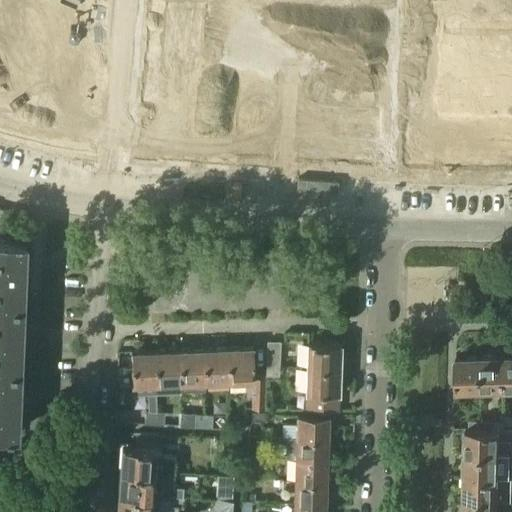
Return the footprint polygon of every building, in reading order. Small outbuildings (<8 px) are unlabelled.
[(4,0),(2,8),(13,11),(16,4),(4,0)] [(37,0),(36,18),(81,21),(82,0),(37,0)] [(157,0),(156,26),(200,30),(202,3),(157,0)] [(323,0),(321,0),(321,8),(333,9),(333,1),(323,0)] [(401,0),(401,14),(424,15),(424,0),(401,0)] [(424,0),(424,15),(445,16),(446,0),(424,0)] [(446,0),(445,16),(467,16),(467,0),(446,0)] [(467,0),(467,16),(489,17),(489,0),(467,0)] [(489,0),(489,17),(510,18),(510,0),(489,0)] [(352,2),(352,10),(364,11),(364,3),(352,2)] [(364,3),(364,11),(376,12),(376,4),(364,3)] [(222,6),(222,14),(234,15),(234,7),(222,6)] [(2,8),(0,12),(0,15),(11,19),(13,11),(2,8)] [(36,18),(35,44),(79,47),(81,21),(36,18)] [(156,26),(154,53),(198,56),(200,30),(156,26)] [(9,45),(7,53),(18,56),(21,49),(9,45)] [(21,49),(18,56),(30,60),(32,52),(21,49)] [(219,51),(218,59),(230,60),(231,52),(219,51)] [(39,52),(39,60),(51,61),(51,53),(39,52)] [(63,54),(62,66),(70,67),(71,55),(63,54)] [(71,55),(70,67),(78,67),(79,55),(71,55)] [(218,59),(218,67),(230,68),(230,65),(230,60),(218,59)] [(175,62),(174,70),(186,71),(187,63),(175,62)] [(187,63),(186,71),(198,72),(199,64),(187,63)] [(230,68),(229,73),(241,74),(242,66),(230,65),(230,68)] [(261,68),(260,76),(272,76),(273,68),(261,68)] [(273,68),(272,76),(284,77),(285,69),(273,68)] [(410,70),(410,78),(422,78),(422,70),(410,70)] [(422,70),(422,78),(434,78),(434,70),(422,70)] [(304,71),(303,79),(315,80),(316,72),(304,71)] [(453,71),(453,79),(465,79),(465,71),(453,71)] [(465,71),(465,79),(477,79),(477,71),(465,71)] [(497,71),(497,79),(509,80),(509,72),(497,71)] [(316,72),(315,80),(327,81),(328,73),(316,72)] [(347,74),(347,82),(359,83),(359,75),(347,74)] [(359,75),(359,83),(370,84),(371,76),(359,75)] [(0,78),(0,110),(9,82),(0,78)] [(9,82),(0,110),(0,120),(18,126),(30,88),(9,82)] [(418,85),(418,97),(426,97),(426,85),(418,85)] [(426,85),(426,97),(434,97),(434,85),(426,85)] [(447,85),(447,97),(455,98),(455,86),(447,85)] [(455,86),(455,98),(463,98),(463,86),(455,86)] [(476,86),(476,98),(484,98),(484,86),(476,86)] [(484,86),(484,98),(492,98),(492,86),(484,86)] [(30,88),(18,126),(38,132),(50,95),(30,88)] [(50,95),(38,132),(40,133),(42,127),(61,133),(73,96),(52,89),(50,95)] [(73,96),(61,133),(83,140),(87,127),(99,127),(101,107),(94,105),(95,103),(73,96)] [(148,99),(146,124),(159,125),(158,139),(180,141),(183,101),(161,99),(161,100),(148,99)] [(183,101),(180,141),(202,143),(204,109),(205,103),(183,101)] [(202,143),(201,148),(223,150),(226,110),(204,109),(202,143)] [(226,110),(223,150),(245,152),(247,112),(226,110)] [(247,112),(245,152),(266,153),(269,114),(247,112)] [(269,114),(266,153),(288,155),(291,115),(269,114)] [(291,115),(288,155),(309,156),(312,117),(291,115)] [(312,117),(309,156),(331,158),(334,118),(312,117)] [(334,118),(331,158),(352,160),(355,120),(334,118)] [(355,120),(352,160),(375,161),(378,122),(355,120)] [(402,122),(401,162),(424,163),(425,123),(402,122)] [(425,123),(424,163),(439,163),(439,123),(425,123)] [(439,123),(439,163),(453,163),(454,123),(439,123)] [(454,123),(453,163),(467,163),(468,124),(454,123)] [(468,124),(467,163),(482,164),(482,124),(468,124)] [(482,124),(482,164),(496,164),(497,124),(482,124)] [(497,124),(496,164),(511,164),(511,124),(497,124)] [(0,301),(22,302),(25,237),(0,236),(0,301)] [(156,311),(171,310),(170,272),(155,273),(156,311)] [(0,301),(0,366),(20,367),(22,302),(0,301)] [(266,366),(279,366),(280,341),(267,341),(266,366)] [(307,342),(306,368),(339,369),(340,343),(307,342)] [(253,375),(252,346),(228,347),(229,380),(245,380),(247,394),(253,394),(253,379),(253,375)] [(205,381),(229,380),(228,347),(204,348),(205,381)] [(205,381),(204,348),(179,349),(181,382),(181,390),(205,389),(205,381)] [(167,382),(181,382),(179,349),(156,350),(157,383),(157,393),(168,392),(167,382)] [(157,393),(157,383),(156,350),(131,351),(133,393),(148,393),(156,393),(157,393)] [(503,389),(511,388),(511,355),(502,356),(503,389)] [(479,390),(503,389),(502,356),(479,357),(479,390)] [(456,390),(479,390),(479,357),(455,357),(456,390)] [(0,431),(17,432),(18,405),(20,367),(0,366),(0,431)] [(266,366),(266,375),(279,376),(279,366),(266,366)] [(306,392),(306,410),(329,410),(330,393),(338,393),(339,369),(306,368),(305,392),(306,392)] [(253,394),(252,408),(264,408),(266,375),(253,375),(253,379),(253,394)] [(145,424),(154,424),(155,411),(157,411),(156,393),(148,393),(148,410),(146,410),(145,424)] [(155,411),(154,424),(164,425),(165,411),(157,411),(155,411)] [(263,421),(263,413),(251,412),(251,420),(263,421)] [(193,427),(202,428),(203,414),(194,413),(193,427)] [(286,436),(296,436),(327,437),(327,415),(297,413),(297,421),(282,420),(282,435),(286,436)] [(203,414),(202,428),(213,428),(214,415),(203,414)] [(469,428),(481,429),(481,420),(469,420),(469,428)] [(494,421),(481,420),(481,429),(494,429),(494,421)] [(465,428),(464,453),(493,454),(493,439),(511,440),(511,429),(494,429),(481,429),(469,428),(465,428)] [(159,446),(159,433),(136,432),(135,444),(121,443),(119,468),(174,471),(175,458),(160,457),(161,446),(159,446)] [(285,458),(295,458),(326,459),(327,437),(296,436),(286,436),(285,458)] [(464,477),(501,478),(502,454),(493,454),(464,453),(464,477)] [(266,457),(255,457),(247,457),(247,464),(266,465),(266,457)] [(326,481),(326,459),(295,458),(295,480),(326,481)] [(173,486),(174,471),(119,468),(118,492),(183,496),(183,487),(173,486)] [(510,478),(501,478),(464,477),(463,501),(491,502),(509,502),(510,478)] [(295,480),(294,502),(325,503),(326,481),(295,480)] [(116,511),(175,511),(176,506),(182,506),(183,496),(118,492),(116,511)] [(214,507),(218,511),(231,511),(233,499),(215,498),(214,507)] [(251,511),(252,499),(247,499),(242,499),(241,511),(251,511)] [(491,511),(491,502),(463,501),(462,511),(491,511)] [(283,511),(324,511),(325,503),(294,502),(283,502),(283,511)]
